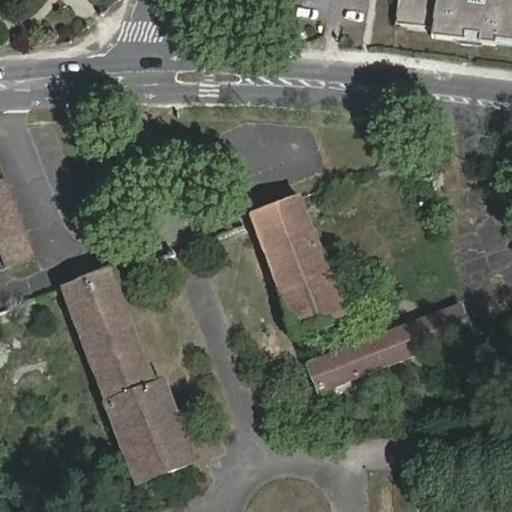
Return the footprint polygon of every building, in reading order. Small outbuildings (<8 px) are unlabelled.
[(511,0),(399,0),(396,26),(433,30),(432,38),(496,45),(497,41),(511,42),(511,0)] [(511,154),(487,167),(511,230),(511,154)] [(0,277),(29,266),(0,196),(0,277)] [(245,219),(290,325),(336,307),(291,202),(245,219)] [(133,483),(192,459),(152,354),(144,357),(108,278),(57,298),(133,483)] [(458,336),(445,306),(309,358),(323,389),(458,336)]
